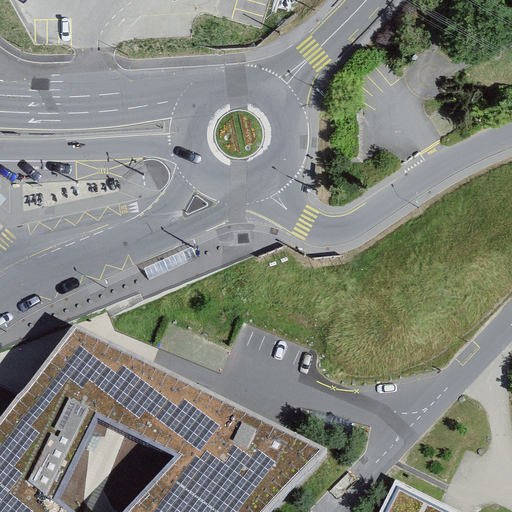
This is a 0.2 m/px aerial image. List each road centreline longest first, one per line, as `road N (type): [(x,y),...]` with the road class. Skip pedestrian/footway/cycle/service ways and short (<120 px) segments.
road 1 (unclassified): [(511,134),(454,159),(341,229),(305,223),(262,178)]
road 2 (residential): [(0,305),(57,266),(172,222),(224,181)]
road 3 (tertiary): [(0,148),(189,145)]
road 4 (tertiary): [(271,93),(366,0)]
